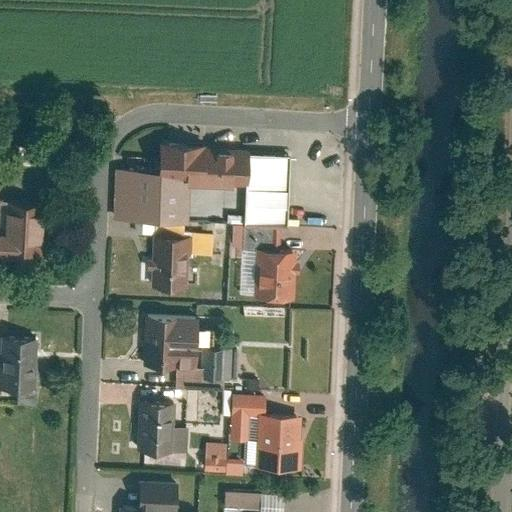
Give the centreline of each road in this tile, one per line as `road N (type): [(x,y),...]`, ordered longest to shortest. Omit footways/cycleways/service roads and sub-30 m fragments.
road 1 (unclassified): [(98,294),(102,167),(122,125),(167,113),(370,122)]
road 2 (tertiary): [(351,511),(370,122)]
road 3 (residential): [(511,183),(501,453)]
road 4 (unclassified): [(98,294),(85,511)]
road 5 (tertiary): [(370,122),(376,0)]
